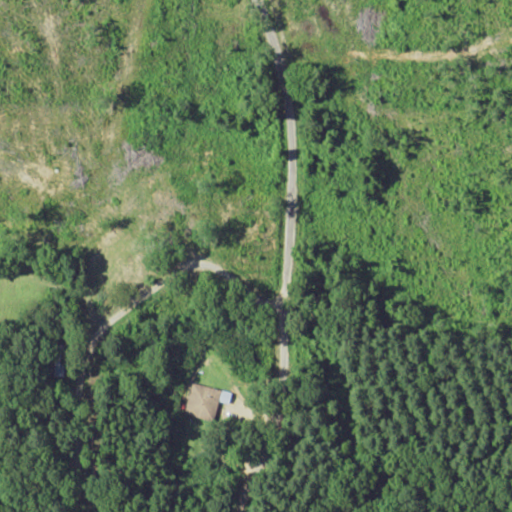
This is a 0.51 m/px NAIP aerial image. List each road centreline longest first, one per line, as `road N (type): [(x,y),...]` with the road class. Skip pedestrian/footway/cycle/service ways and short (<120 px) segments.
road 1 (residential): [(78,511),(81,380),(119,315),(183,267),(241,285),(285,326)]
road 2 (residential): [(285,326),(308,202),(217,103),(193,0)]
road 3 (residential): [(285,326),(282,425),(238,511)]
